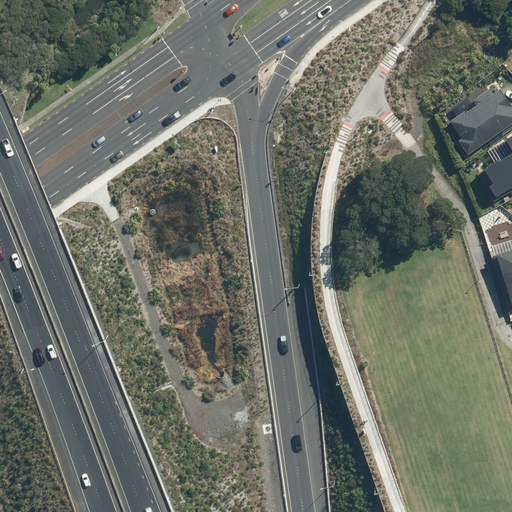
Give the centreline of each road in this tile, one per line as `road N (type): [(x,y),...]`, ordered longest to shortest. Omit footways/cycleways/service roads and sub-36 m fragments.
road 1 (motorway): [(0,139),(143,511)]
road 2 (motorway): [(254,148),(301,511)]
road 3 (track): [(79,171),(106,200),(186,402),(213,418),(243,402)]
road 4 (motorway): [(101,511),(0,242)]
road 5 (primary): [(231,63),(0,227)]
road 6 (primary): [(0,168),(207,22)]
road 7 (motorway): [(358,0),(284,65),(254,148)]
